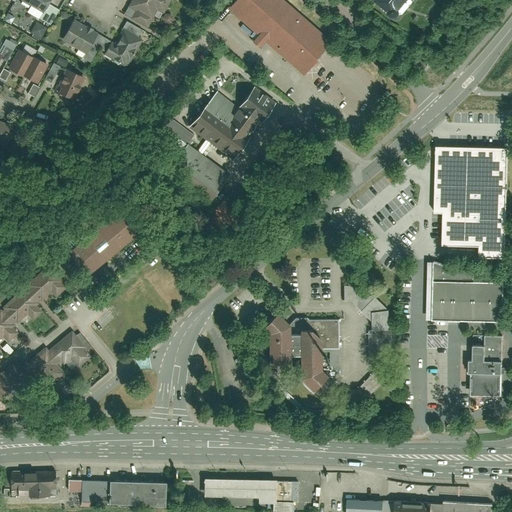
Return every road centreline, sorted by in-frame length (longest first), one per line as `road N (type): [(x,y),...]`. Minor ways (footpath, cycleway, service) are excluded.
road 1 (tertiary): [(471,456),(169,444)]
road 2 (residential): [(178,348),(223,287),(367,172)]
road 3 (residential): [(367,172),(281,105),(240,165)]
road 4 (tertiary): [(169,444),(0,447)]
road 5 (residential): [(117,369),(73,311),(0,361)]
road 6 (residential): [(437,109),(348,13)]
road 7 (residential): [(0,417),(68,404),(117,369)]
